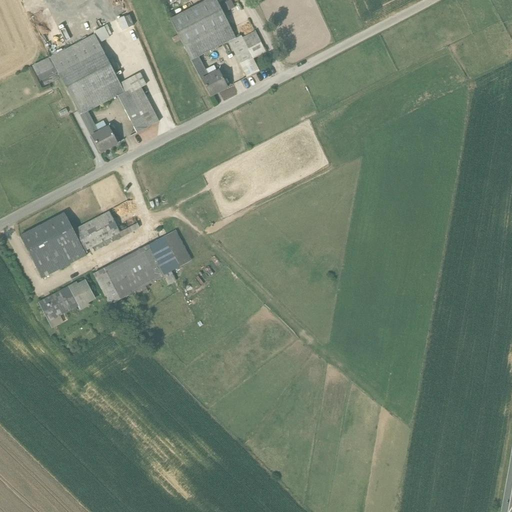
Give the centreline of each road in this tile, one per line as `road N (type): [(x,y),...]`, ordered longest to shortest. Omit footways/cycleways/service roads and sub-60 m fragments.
road 1 (unclassified): [(0,226),(284,77)]
road 2 (track): [(284,77),(435,0)]
